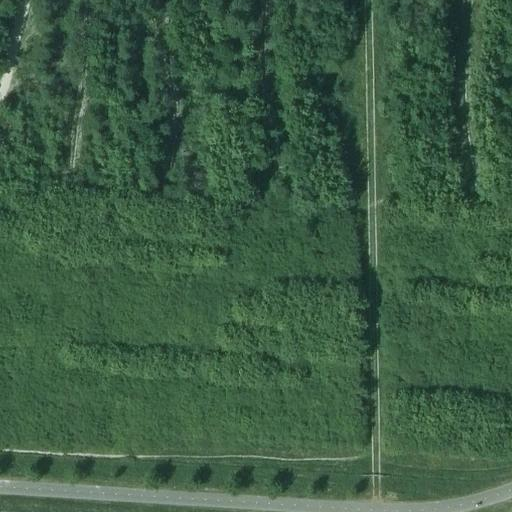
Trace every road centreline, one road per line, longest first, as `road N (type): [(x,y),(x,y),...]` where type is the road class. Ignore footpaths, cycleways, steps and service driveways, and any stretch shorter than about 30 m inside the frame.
road 1 (track): [(377,511),(367,0)]
road 2 (track): [(0,149),(310,210),(371,214)]
